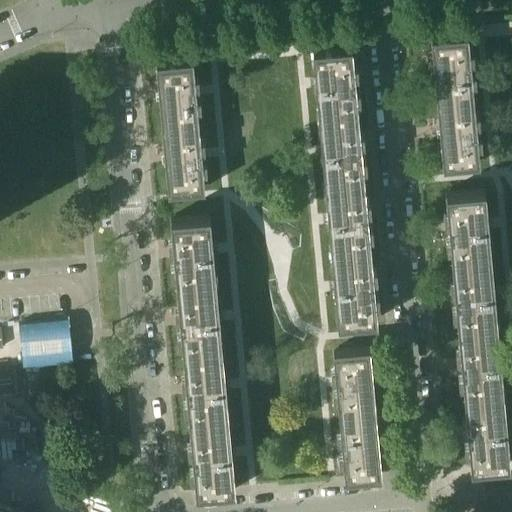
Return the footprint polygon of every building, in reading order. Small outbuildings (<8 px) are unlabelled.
[(430,37),(433,65),(433,70),(470,67),(467,34),(430,37)] [(312,48),(313,65),(318,117),(357,114),(351,44),(312,48)] [(155,62),(158,90),(158,95),(195,92),(192,59),(155,62)] [(470,67),(433,70),(436,101),(472,98),(470,67)] [(195,92),(158,95),(161,126),(198,123),(195,92)] [(472,98),(436,101),(439,133),(475,130),(472,98)] [(357,114),(318,117),(324,185),(363,182),(357,114)] [(198,123),(161,126),(164,159),(201,155),(198,123)] [(475,130),(439,133),(442,165),(478,161),(475,130)] [(201,155),(164,159),(167,190),(203,187),(201,155)] [(363,182),(324,185),(331,253),(370,249),(363,182)] [(445,192),(446,209),(451,262),(490,258),(484,189),(445,192)] [(170,218),(171,234),(176,287),(215,283),(208,214),(170,218)] [(370,249),(331,253),(337,321),(376,318),(370,249)] [(490,258),(451,262),(457,330),(496,327),(490,258)] [(215,283),(176,287),(182,355),(221,352),(215,283)] [(496,327),(457,330),(463,398),(502,394),(496,327)] [(332,350),(335,378),(335,383),(372,379),(369,346),(332,350)] [(221,352),(182,355),(189,422),(227,419),(221,352)] [(372,379),(335,383),(338,415),(375,412),(372,379)] [(502,394),(463,398),(470,465),(482,465),(508,462),(502,394)] [(375,412),(338,415),(341,446),(377,443),(375,412)] [(227,419),(189,422),(195,491),(234,487),(227,419)] [(377,443),(341,446),(344,477),(380,474),(377,443)] [(511,511),(509,491),(497,492),(498,511),(511,511)] [(486,511),(498,511),(497,492),(485,494),(486,511)]
